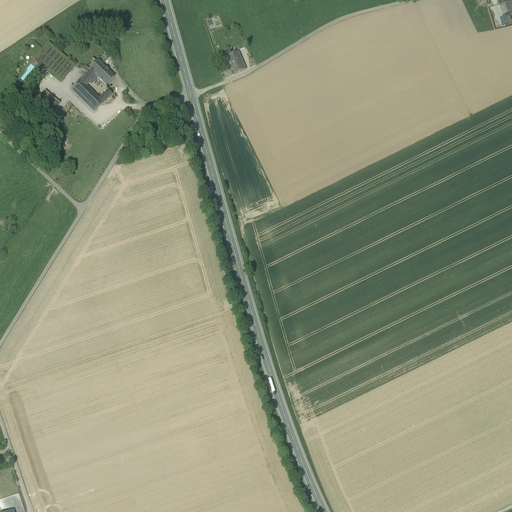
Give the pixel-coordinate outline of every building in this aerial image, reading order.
[(511,4),(511,2),(499,6),(503,16),(511,12),(511,4)] [(509,15),(499,18),(501,26),(505,24),(505,23),(511,21),(509,15)] [(75,66),(48,43),(33,61),(60,85),(75,66)] [(227,66),(230,65),(242,60),(238,52),(236,52),(231,55),(223,58),(227,66)] [(105,68),(97,60),(89,70),(94,75),(95,76),(106,86),(114,77),(108,71),(105,68)] [(230,65),(234,74),(246,70),(242,60),(230,65)] [(24,80),(35,67),(31,64),(20,77),(24,80)] [(94,75),(89,70),(86,73),(73,89),(77,94),(85,85),(88,81),(92,76),(94,75)] [(99,99),(85,85),(77,94),(95,111),(112,95),(108,91),(99,99)] [(44,92),(39,99),(53,111),(59,104),(44,92)] [(65,147),(60,140),(57,142),(61,149),(65,147)]
